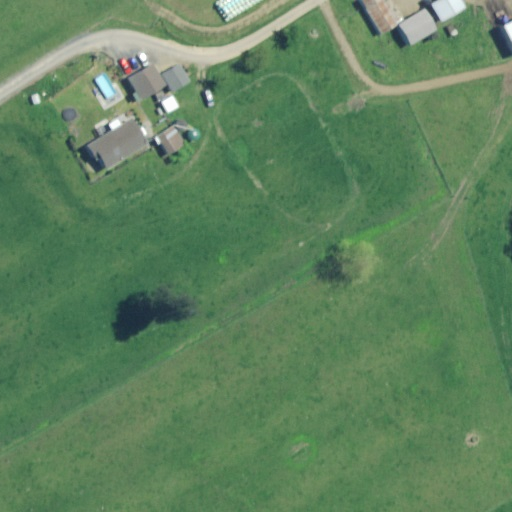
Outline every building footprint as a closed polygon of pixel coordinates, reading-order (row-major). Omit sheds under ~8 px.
[(395,24),(381,0),(357,0),(378,34),(395,24)] [(460,7),(455,0),(432,0),(426,4),(436,22),(460,7)] [(432,29),(420,10),(395,25),(406,45),(432,29)] [(511,54),(511,18),(497,26),(511,55),(511,54)] [(162,85),(148,63),(123,78),(137,100),(162,85)] [(105,125),(108,131),(86,145),(102,170),(144,144),(128,118),(118,125),(115,119),(105,125)] [(171,126),(151,136),(162,156),(181,146),(171,126)]
